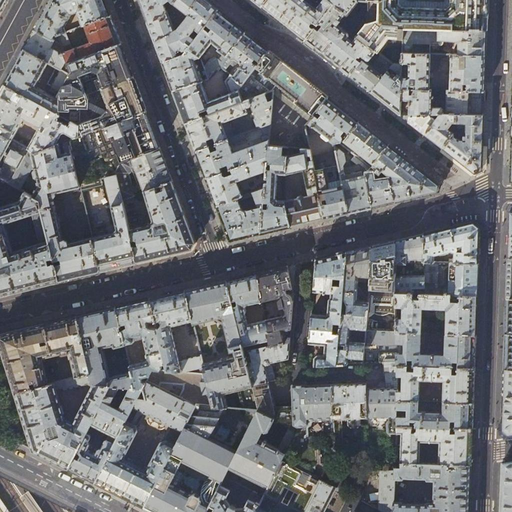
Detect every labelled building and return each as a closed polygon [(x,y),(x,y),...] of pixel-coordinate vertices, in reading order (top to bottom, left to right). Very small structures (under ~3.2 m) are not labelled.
[(85,25),(110,15),(104,0),(49,0),(46,7),(34,29),(61,44),(58,35),(66,32),(64,27),(72,14),(77,12),(82,26),(85,25)] [(169,0),(174,3),(175,0),(139,0),(140,1),(147,21),(163,16),(167,11),(164,3),(169,0)] [(175,0),(174,3),(167,11),(163,16),(147,21),(154,40),(163,62),(184,54),(189,48),(196,40),(190,36),(196,29),(201,33),(218,10),(204,0),(175,0)] [(266,0),(262,6),(282,22),(305,40),(333,4),(329,0),(328,0),(321,0),(316,7),(307,0),(266,0)] [(329,0),(333,4),(305,40),(316,49),(359,83),(371,92),(393,64),(382,54),(374,64),(375,65),(378,61),(382,65),(379,70),(382,73),(381,75),(362,59),(365,57),(369,60),(377,51),(358,36),(357,36),(356,38),(352,39),(350,37),(350,36),(350,35),(350,34),(349,33),(345,30),(347,28),(339,22),(346,14),(347,15),(348,14),(359,1),(358,0),(329,0)] [(393,64),(402,64),(403,53),(403,28),(486,30),(487,0),(367,0),(368,2),(367,24),(358,36),(377,51),(382,54),(393,64)] [(228,18),(218,10),(201,33),(196,40),(189,48),(201,58),(212,43),(219,48),(217,50),(223,55),(219,60),(215,57),(210,60),(204,67),(205,71),(207,74),(208,79),(209,79),(217,69),(219,66),(245,32),(228,18)] [(116,30),(110,15),(85,25),(92,42),(73,50),(66,32),(58,35),(61,44),(68,63),(121,44),(116,30)] [(486,43),(486,30),(403,28),(403,53),(444,54),(445,47),(430,46),(431,40),(448,41),(448,48),(459,48),(458,54),(485,55),(486,43)] [(68,63),(61,44),(34,29),(28,40),(23,49),(48,63),(56,67),(70,75),(73,76),(68,63)] [(255,40),(245,32),(219,66),(222,68),(225,70),(233,61),(232,59),(235,58),(244,64),(240,66),(233,76),(243,84),(250,75),(253,71),(269,51),(255,40)] [(93,73),(99,71),(105,87),(133,76),(126,57),(121,44),(68,63),(73,76),(70,75),(59,95),(60,96),(59,115),(60,115),(72,122),(79,125),(79,123),(80,96),(85,94),(81,83),(95,78),(93,73)] [(201,58),(189,48),(184,54),(163,62),(167,74),(173,90),(201,81),(203,81),(195,60),(201,58)] [(35,87),(48,63),(23,49),(14,66),(4,84),(59,115),(60,96),(59,95),(57,96),(56,98),(35,87)] [(269,51),(253,71),(294,104),(295,102),(313,116),(328,97),(311,83),(289,66),(269,51)] [(448,54),(444,54),(403,53),(402,64),(402,89),(406,89),(410,90),(429,90),(430,70),(439,70),(439,58),(448,58),(448,54)] [(485,72),(485,55),(458,54),(452,54),(450,91),(484,91),(485,72)] [(401,108),(402,89),(402,64),(393,64),(371,92),(382,101),(400,115),(401,108)] [(59,95),(70,75),(56,67),(47,84),(52,87),(49,91),(57,96),(59,95)] [(239,90),(243,84),(233,76),(231,75),(226,82),(225,83),(227,89),(229,89),(229,91),(221,94),(222,97),(209,102),(201,81),(173,90),(179,106),(186,123),(244,101),(239,90)] [(250,75),(243,84),(239,90),(244,101),(249,99),(265,93),(272,91),(250,75)] [(139,92),(133,76),(105,87),(102,88),(110,109),(109,112),(79,123),(79,125),(79,136),(140,113),(146,111),(139,92)] [(60,115),(59,115),(4,84),(0,91),(0,127),(3,129),(1,134),(12,140),(25,115),(41,124),(27,148),(28,149),(30,149),(36,153),(55,145),(61,133),(65,133),(74,138),(79,136),(79,125),(72,122),(70,125),(58,119),(60,115)] [(439,114),(439,113),(456,114),(483,115),(484,101),(484,91),(450,91),(448,91),(447,110),(444,110),(441,107),(432,107),(432,90),(429,90),(410,90),(410,91),(409,92),(408,95),(406,95),(406,89),(402,89),(401,108),(409,109),(409,113),(431,114),(439,114)] [(265,93),(249,99),(252,106),(256,117),(255,117),(255,118),(255,119),(254,119),(257,126),(258,126),(259,127),(260,127),(261,127),(270,123),(273,100),(268,102),(265,93)] [(328,97),(313,116),(308,122),(334,143),(338,142),(344,141),(344,140),(359,121),(344,109),(328,97)] [(249,99),(244,101),(186,123),(191,137),(196,150),(209,146),(207,140),(214,137),(217,143),(228,139),(222,122),(247,112),(246,109),(252,106),(249,99)] [(409,113),(409,109),(401,108),(400,115),(413,125),(424,134),(436,118),(435,118),(434,117),(433,116),(432,116),(431,115),(431,114),(409,113)] [(147,131),(140,113),(79,136),(74,138),(68,140),(71,152),(79,184),(80,184),(116,175),(116,172),(121,163),(154,150),(147,131)] [(456,114),(439,113),(439,114),(436,118),(424,134),(433,141),(442,148),(452,135),(454,133),(448,129),(453,122),(456,122),(456,114)] [(482,139),(483,115),(456,114),(456,122),(456,128),(466,128),(466,131),(460,131),(460,136),(465,136),(465,139),(458,139),(452,135),(442,148),(456,159),(474,173),(481,169),(482,139)] [(359,121),(344,140),(374,164),(388,144),(373,132),(359,121)] [(270,123),(261,127),(264,136),(261,137),(263,142),(233,153),(230,144),(246,138),(244,133),(228,139),(217,143),(219,149),(212,152),(209,146),(196,150),(200,162),(206,178),(222,172),(220,167),(228,164),(230,169),(231,169),(237,167),(235,162),(241,160),(243,164),(267,156),(268,145),(270,123)] [(0,178),(9,183),(28,149),(27,148),(12,140),(1,134),(0,133),(0,178)] [(59,144),(55,145),(36,153),(30,149),(39,186),(33,196),(39,199),(59,282),(80,276),(100,272),(92,238),(67,243),(67,241),(64,240),(63,240),(52,194),(81,187),(80,184),(79,184),(71,152),(61,154),(59,144)] [(388,144),(374,164),(388,175),(393,176),(392,179),(390,179),(375,182),(373,173),(366,174),(372,207),(387,204),(419,196),(438,192),(440,184),(414,165),(388,144)] [(268,145),(267,156),(266,171),(264,188),(261,233),(275,230),(290,227),(284,201),(278,200),(276,198),(278,175),(286,175),(286,174),(287,156),(288,147),(268,145)] [(336,151),(339,165),(341,180),(348,213),(359,210),(372,207),(366,174),(371,167),(355,155),(351,160),(358,166),(343,169),(343,166),(344,166),(346,161),(344,153),(334,146),(336,151)] [(160,148),(121,163),(116,172),(116,175),(117,174),(123,200),(134,196),(128,173),(136,171),(143,191),(172,180),(166,165),(160,148)] [(311,150),(302,149),(302,153),(287,156),(286,174),(301,171),(304,188),(308,187),(310,195),(304,196),(303,195),(298,196),(298,198),(284,201),(290,227),(306,223),(324,219),(318,186),(315,170),(312,156),(311,150)] [(336,151),(312,156),(315,170),(339,165),(336,151)] [(266,171),(267,156),(243,164),(237,167),(231,169),(233,173),(223,177),(222,172),(206,178),(211,190),(217,206),(242,196),(236,181),(266,171)] [(117,174),(116,175),(80,184),(81,187),(92,238),(100,272),(118,267),(137,263),(130,230),(123,200),(117,174)] [(172,180),(143,191),(152,221),(149,225),(130,230),(137,263),(162,257),(192,250),(196,243),(189,226),(178,196),(172,180)] [(332,183),(318,186),(324,219),(337,215),(348,213),(341,180),(331,181),(332,183)] [(264,188),(242,196),(217,206),(221,218),(225,229),(230,241),(242,238),(249,236),(261,233),(264,188)] [(0,295),(26,290),(59,282),(39,199),(33,196),(24,191),(19,201),(0,206),(0,295)] [(424,234),(424,262),(433,262),(433,255),(439,253),(440,255),(445,254),(444,252),(451,251),(454,252),(454,259),(449,259),(449,262),(478,263),(479,246),(479,227),(473,222),(449,228),(424,234)] [(230,244),(243,241),(242,238),(230,241),(225,229),(230,244)] [(424,234),(423,234),(409,237),(401,239),(395,240),(395,259),(415,258),(415,272),(424,272),(424,262),(424,234)] [(383,243),(373,245),(371,277),(369,302),(366,329),(366,330),(396,331),(395,293),(395,276),(395,259),(395,240),(383,243)] [(366,329),(369,302),(357,301),(359,276),(371,277),(373,245),(359,249),(347,252),(340,326),(339,333),(339,334),(336,364),(348,364),(348,356),(364,358),(365,343),(349,341),(351,328),(366,329)] [(338,324),(338,326),(340,326),(347,252),(328,256),(317,259),(314,291),(332,292),(331,298),(330,298),(330,299),(328,314),(312,313),(309,343),(325,343),(324,354),(318,353),(315,356),(315,365),(336,364),(339,334),(339,333),(333,333),(334,322),(339,323),(338,324)] [(449,262),(433,262),(424,262),(424,272),(424,278),(424,288),(407,287),(406,293),(477,296),(477,290),(478,263),(449,262)] [(288,266),(294,295),(295,295),(298,263),(291,265),(288,266)] [(273,269),(257,273),(262,301),(274,298),(279,304),(280,308),(284,307),(285,313),(283,316),(266,320),(270,344),(290,340),(294,295),(288,266),(273,269)] [(243,276),(227,280),(244,349),(270,344),(266,320),(248,324),(245,313),(246,312),(245,306),(248,304),(262,301),(257,273),(243,276)] [(424,278),(395,276),(395,293),(406,293),(407,287),(424,288),(424,278)] [(258,410),(259,410),(252,384),(244,349),(227,280),(201,286),(185,290),(193,320),(200,350),(204,349),(198,323),(223,318),(232,354),(235,354),(237,360),(232,361),(231,357),(203,364),(206,374),(213,406),(258,410)] [(168,294),(150,298),(166,363),(168,370),(206,374),(203,364),(201,355),(179,360),(171,326),(193,320),(185,290),(168,294)] [(477,296),(406,293),(395,293),(396,331),(421,332),(422,308),(447,309),(446,333),(475,335),(476,315),(477,296)] [(133,302),(116,306),(125,344),(134,342),(135,342),(135,340),(134,338),(143,336),(147,353),(146,354),(146,355),(148,361),(130,365),(132,371),(136,388),(142,388),(146,382),(143,381),(142,376),(150,374),(152,369),(159,370),(161,369),(162,367),(162,366),(161,364),(166,363),(150,298),(133,302)] [(98,310),(77,315),(90,373),(93,384),(110,385),(136,388),(132,371),(110,377),(103,347),(113,345),(113,346),(114,347),(115,347),(121,345),(122,350),(126,349),(125,344),(116,306),(98,310)] [(61,319),(44,323),(52,355),(69,350),(76,376),(90,373),(77,315),(61,319)] [(52,355),(44,323),(23,328),(8,332),(0,334),(0,343),(15,393),(48,384),(42,357),(52,355)] [(475,335),(446,333),(445,355),(420,354),(421,332),(396,331),(366,330),(365,343),(364,358),(363,363),(382,362),(397,361),(397,365),(408,365),(414,366),(474,368),(475,350),(475,335)] [(290,340),(270,344),(244,349),(252,384),(269,381),(275,380),(273,370),(271,362),(289,358),(290,340)] [(397,375),(397,365),(397,361),(382,362),(383,371),(384,377),(386,376),(387,388),(381,388),(379,385),(372,385),(369,388),(366,388),(367,417),(390,416),(390,419),(387,421),(388,430),(390,432),(398,432),(398,426),(397,416),(397,408),(396,400),(396,389),(397,375)] [(408,370),(408,365),(397,365),(397,375),(403,375),(403,390),(396,389),(396,400),(419,401),(419,379),(444,380),(443,402),(473,403),(474,384),(474,368),(414,366),(414,370),(408,370)] [(138,399),(137,399),(95,481),(119,494),(144,506),(196,404),(213,406),(206,374),(168,370),(159,370),(152,369),(150,374),(146,382),(142,388),(143,388),(147,399),(138,399)] [(511,369),(504,369),(503,399),(502,430),(508,435),(511,434),(511,433),(511,369)] [(90,373),(76,376),(48,384),(15,393),(33,450),(50,459),(69,468),(86,432),(89,426),(91,424),(110,385),(93,384),(90,373)] [(265,387),(269,381),(252,384),(259,410),(274,418),(290,426),(297,430),(289,445),(298,450),(298,457),(294,465),(322,479),(337,487),(336,464),(320,464),(318,435),(334,434),(333,418),(332,384),(312,385),(306,385),(292,385),(293,407),(275,406),(269,401),(265,387)] [(348,384),(332,384),(333,418),(347,418),(348,425),(350,428),(358,427),(361,424),(360,417),(367,417),(366,388),(366,383),(348,384)] [(110,385),(91,424),(111,434),(108,438),(106,439),(98,455),(88,450),(91,445),(90,442),(89,441),(91,436),(91,435),(90,434),(92,428),(89,426),(86,432),(69,468),(83,475),(95,481),(137,399),(138,399),(143,388),(142,388),(136,388),(110,385)] [(419,411),(419,401),(396,400),(397,408),(407,409),(407,416),(397,416),(398,426),(412,426),(417,426),(472,428),(473,415),(473,403),(443,402),(443,412),(419,411)] [(258,410),(213,406),(196,404),(144,506),(156,511),(205,511),(220,485),(229,467),(237,452),(214,441),(217,436),(216,434),(204,429),(202,434),(196,431),(198,427),(200,428),(208,410),(248,430),(258,410)] [(274,418),(259,410),(258,410),(248,430),(237,452),(229,467),(268,487),(276,471),(282,459),(289,445),(297,430),(290,426),(280,446),(281,447),(279,450),(266,443),(266,441),(264,440),(263,442),(258,439),(263,430),(266,431),(268,430),(274,418)] [(412,432),(412,426),(398,426),(398,432),(396,462),(420,463),(420,441),(440,442),(439,463),(471,465),(472,446),(472,428),(417,426),(416,430),(415,432),(412,432)] [(305,511),(322,479),(294,465),(282,459),(276,471),(305,485),(295,504),(267,490),(260,503),(255,511),(305,511)] [(439,463),(420,463),(396,462),(396,469),(395,478),(403,479),(403,477),(428,478),(428,480),(435,480),(434,502),(427,502),(427,504),(402,503),(402,501),(394,501),(393,511),(469,511),(470,480),(471,465),(439,463)] [(511,511),(511,464),(501,466),(500,490),(499,511),(511,511)] [(393,511),(394,501),(395,478),(396,469),(381,470),(380,509),(386,511),(393,511)] [(322,479),(305,511),(324,511),(334,492),(337,487),(322,479)] [(220,485),(205,511),(255,511),(260,503),(256,501),(255,503),(248,499),(244,507),(236,508),(230,504),(226,499),(231,490),(220,485)] [(349,493),(337,487),(334,492),(337,493),(337,494),(338,494),(338,495),(343,497),(344,497),(347,498),(349,493)] [(349,493),(347,498),(339,511),(354,511),(361,499),(349,493)] [(372,511),(375,506),(361,499),(354,511),(372,511)]
